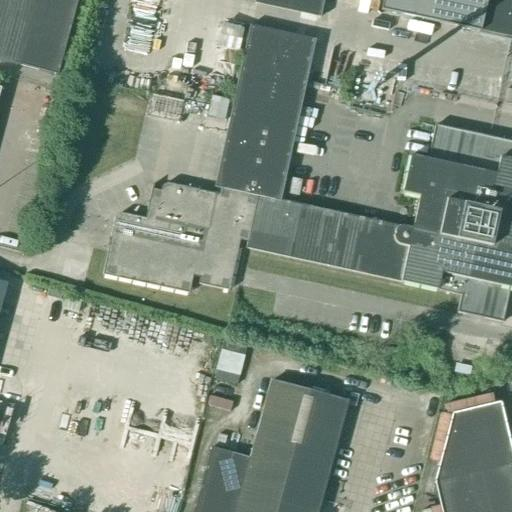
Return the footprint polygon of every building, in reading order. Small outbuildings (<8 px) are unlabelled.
[(0,0),(0,61),(56,77),(77,0),(0,0)] [(511,0),(255,0),(254,5),(319,19),(322,0),(383,0),(381,12),(478,33),(478,34),(511,41),(511,0)] [(222,25),(221,49),(242,50),(244,26),(222,25)] [(114,220),(102,276),(189,295),(192,278),(199,279),(198,286),(229,292),(240,242),(247,243),(245,250),(460,297),(456,314),(502,324),(509,290),(511,290),(511,143),(434,127),(427,161),(409,157),(401,194),(419,198),(412,231),(279,202),(314,41),(250,27),(214,189),(219,190),(217,196),(168,185),(164,186),(161,188),(160,190),(159,193),(151,191),(144,220),(123,215),(118,216),(116,217),(114,220)] [(77,315),(82,298),(66,294),(61,311),(77,315)] [(317,511),(347,404),(270,383),(249,460),(210,449),(193,511),(317,511)] [(511,511),(511,458),(499,404),(450,416),(432,483),(439,511),(511,511)]
